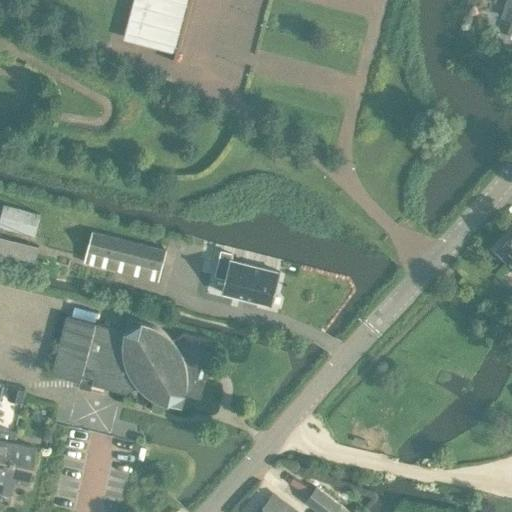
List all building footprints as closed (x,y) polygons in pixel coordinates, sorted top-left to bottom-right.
[(148,0),(138,40),(139,40),(140,36),(143,37),(142,41),(173,49),(174,45),(177,46),(173,61),(176,62),(192,0),(148,0)] [(511,0),(508,0),(503,16),(511,18),(511,19),(508,31),(511,36),(511,0)] [(40,213),(3,203),(0,215),(0,226),(34,235),(40,213)] [(92,231),(84,261),(159,279),(166,249),(92,231)] [(511,234),(499,249),(511,261),(511,234)] [(0,257),(33,266),(38,246),(0,235),(0,257)] [(230,257),(221,291),(271,305),(280,270),(230,257)] [(126,392),(138,385),(141,389),(145,392),(149,395),(154,398),(158,400),(163,402),(168,403),(182,407),(186,393),(201,397),(216,339),(184,331),(172,338),(169,334),(165,331),(161,328),(156,325),(152,323),(147,321),(129,316),(125,330),(67,315),(52,373),(126,392)] [(0,427),(0,492),(1,493),(13,436),(14,431),(0,427)] [(13,436),(1,493),(10,495),(14,479),(26,482),(34,445),(15,441),(15,436),(13,436)] [(353,511),(317,485),(305,500),(320,511),(353,511)] [(297,511),(273,493),(258,511),(297,511)]
